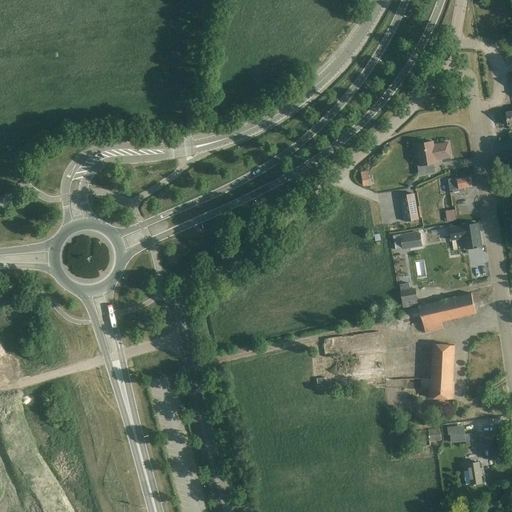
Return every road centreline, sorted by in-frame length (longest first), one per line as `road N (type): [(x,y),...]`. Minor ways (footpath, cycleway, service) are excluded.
road 1 (primary): [(122,253),(321,159),(385,100),(441,0)]
road 2 (primary): [(404,0),(355,90),(284,156),(143,225),(112,232)]
road 3 (unclassified): [(181,336),(187,293),(316,194),(407,113),(440,68)]
road 4 (unclassified): [(88,163),(117,152),(208,144),(273,117),(354,44),(380,0)]
road 5 (unclassified): [(511,325),(475,85),(440,68)]
road 6 (unclassified): [(228,511),(181,336)]
road 7 (primary): [(155,511),(118,376)]
